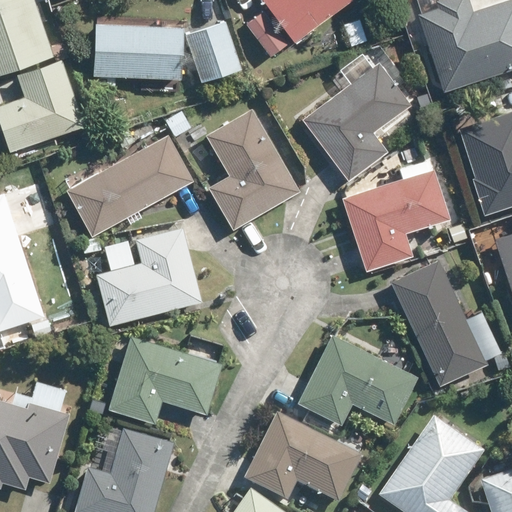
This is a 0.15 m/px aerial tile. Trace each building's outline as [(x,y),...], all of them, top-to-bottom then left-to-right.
[(0,0),(0,68),(48,52),(30,0),(0,0)] [(260,0),(289,39),(342,0),(260,0)] [(431,0),(433,5),(414,11),(437,90),(466,82),(511,68),(511,0),(492,0),(467,7),(465,0),(431,0)] [(243,23),(267,54),(283,41),(259,10),(243,23)] [(356,17),(341,23),(348,44),(363,39),(356,17)] [(237,66),(220,18),(181,31),(198,79),(237,66)] [(176,25),(88,22),(86,74),(92,74),(92,85),(108,85),(108,75),(174,77),(176,25)] [(15,71),(23,94),(0,102),(0,128),(7,149),(81,123),(57,57),(15,71)] [(374,58),(299,116),(345,177),(383,149),(368,129),(406,100),(374,58)] [(432,109),(427,93),(416,98),(421,113),(432,109)] [(295,189),(247,106),(202,133),(225,173),(204,185),(229,227),(295,189)] [(486,218),(511,208),(511,109),(460,128),(477,178),(473,179),(486,218)] [(181,110),(163,120),(174,138),(191,128),(181,110)] [(114,135),(122,149),(134,141),(126,128),(114,135)] [(62,188),(88,234),(123,215),(133,209),(188,179),(162,132),(62,188)] [(338,197),(363,268),(407,252),(400,231),(444,216),(429,166),(424,168),(338,197)] [(0,195),(0,327),(40,314),(0,195)] [(459,221),(444,226),(449,241),(464,235),(459,221)] [(109,267),(92,271),(105,322),(197,299),(179,224),(132,236),(138,259),(131,261),(109,267)] [(511,232),(495,238),(511,288),(511,232)] [(94,236),(77,239),(80,252),(96,249),(94,236)] [(487,364),(437,259),(390,281),(440,387),(487,364)] [(44,317),(27,322),(32,336),(49,331),(44,317)] [(217,362),(128,334),(105,407),(150,421),(157,398),(201,412),(217,362)] [(331,336),(297,403),(340,425),(351,403),(393,425),(416,378),(331,336)] [(7,402),(0,399),(0,480),(19,486),(23,472),(45,479),(64,413),(54,410),(60,389),(34,381),(26,407),(7,402)] [(275,416),(244,481),(287,502),(296,485),(338,505),(361,458),(275,416)] [(458,511),(448,504),(482,455),(432,420),(378,499),(397,511),(458,511)] [(72,507),(70,511),(73,511),(148,511),(169,440),(120,425),(107,472),(84,465),(77,487),(72,507)] [(511,511),(511,468),(477,480),(487,511),(511,511)] [(362,489),(356,498),(364,504),(371,495),(362,489)] [(276,511),(250,493),(236,511),(276,511)]
